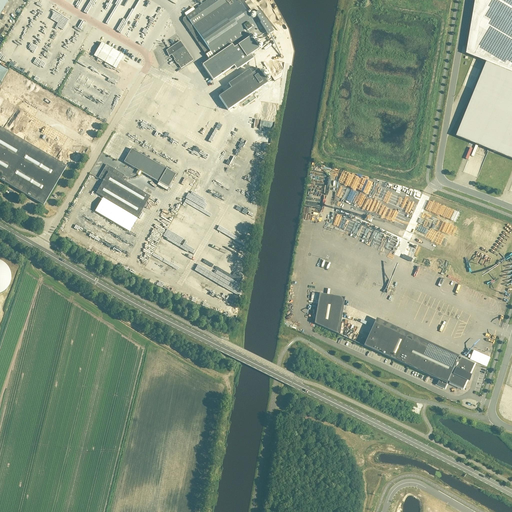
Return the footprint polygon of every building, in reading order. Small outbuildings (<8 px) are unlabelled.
[(0,0),(0,14),(8,0),(0,0)] [(252,21),(237,0),(210,0),(186,16),(186,17),(183,19),(183,21),(210,60),(203,65),(213,81),(234,67),(237,71),(254,59),(251,55),(259,49),(251,37),(256,34),(258,38),(267,32),(269,36),(273,33),(265,20),(264,21),(258,12),(255,14),(257,17),(252,21)] [(486,63),(456,137),(511,159),(511,0),(474,0),(467,47),(466,54),(486,63)] [(74,42),(78,35),(72,30),(67,38),(74,42)] [(171,55),(181,69),(193,61),(180,41),(166,51),(169,57),(171,55)] [(116,69),(123,56),(101,43),(94,56),(116,69)] [(228,85),(231,89),(218,97),(228,111),(267,84),(258,70),(252,74),(249,70),(228,85)] [(163,83),(156,101),(171,107),(180,86),(177,85),(176,87),(169,84),(168,85),(163,83)] [(127,112),(123,118),(128,121),(131,114),(127,112)] [(116,130),(122,132),(125,124),(119,122),(116,130)] [(0,180),(43,206),(66,167),(58,162),(61,157),(57,155),(60,149),(55,146),(48,156),(22,141),(24,136),(18,133),(15,137),(0,127),(0,180)] [(131,150),(123,163),(138,171),(141,173),(159,183),(168,188),(176,175),(166,169),(166,170),(131,150)] [(138,218),(150,197),(124,181),(125,179),(123,177),(124,175),(106,165),(99,178),(103,181),(96,194),(138,218)] [(148,217),(143,213),(136,220),(141,225),(148,217)] [(188,248),(164,236),(162,240),(186,252),(188,248)] [(183,261),(182,263),(188,266),(190,262),(158,246),(155,251),(178,262),(179,259),(183,261)] [(0,294),(2,293),(5,291),(7,288),(9,285),(10,282),(11,278),(10,274),(9,271),(7,268),(5,265),(2,263),(0,261),(0,294)] [(234,295),(236,292),(196,271),(195,274),(234,295)] [(375,291),(383,294),(387,281),(379,278),(375,291)] [(437,385),(445,389),(448,382),(450,383),(463,390),(468,380),(470,381),(471,375),(472,376),(472,375),(470,375),(475,365),(461,358),(460,361),(458,360),(458,359),(451,356),(450,358),(375,323),(364,347),(439,381),(437,385)]
